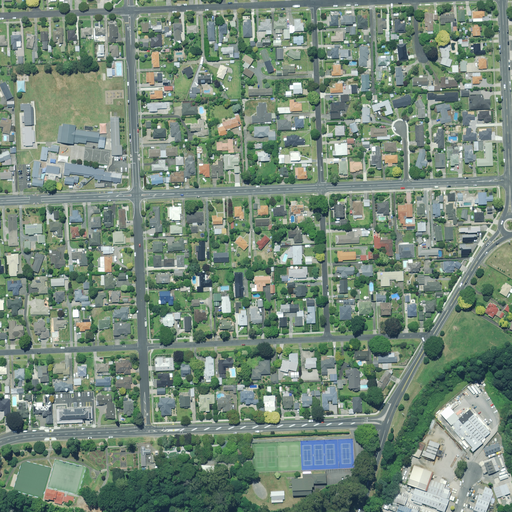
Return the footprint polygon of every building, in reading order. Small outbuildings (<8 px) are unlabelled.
[(454,22),(454,11),(450,11),(446,11),(440,11),(441,24),(445,24),(445,22),(454,22)] [(425,13),(425,26),(425,31),(428,31),(428,34),(434,34),(433,13),(425,13)] [(332,26),(332,27),(334,27),(334,26),(339,26),(338,15),(335,15),(335,17),(331,17),(331,22),(329,22),(330,26),(332,26)] [(357,15),(357,28),(363,28),(363,29),(368,29),(368,18),(362,18),(362,15),(357,15)] [(356,16),(348,16),(343,16),(343,20),(341,20),(341,25),(353,25),(353,23),(356,23),(356,16)] [(286,21),(286,18),(279,18),(279,22),(274,22),(274,29),(276,29),(276,33),(283,33),(283,29),(287,29),(287,21),(286,21)] [(382,21),(382,18),(377,19),(378,33),(383,33),(383,28),(387,28),(386,21),(382,21)] [(271,23),(271,19),(266,19),(266,22),(261,22),(261,26),(259,26),(258,30),(267,31),(266,34),(272,34),(272,24),(271,23)] [(301,19),(294,20),(294,25),(293,25),(290,25),(290,29),(290,33),(293,33),(293,31),(295,31),(304,31),(304,23),(301,23),(301,19)] [(395,19),(395,32),(405,32),(405,23),(401,23),(401,19),(395,19)] [(249,32),(253,32),(252,25),(252,21),(243,22),(243,25),(243,36),(249,36),(249,32)] [(163,24),(161,24),(161,22),(158,22),(158,25),(153,25),(153,30),(154,30),(155,30),(155,32),(163,32),(163,24)] [(148,23),(141,23),(141,27),(142,27),(143,32),(149,32),(149,28),(151,28),(151,24),(148,24),(148,23)] [(115,26),(115,24),(109,24),(109,36),(109,42),(116,42),(116,37),(117,37),(117,26),(115,26)] [(173,31),(174,31),(175,37),(176,42),(182,40),(180,33),(182,31),(182,24),(173,24),(173,31)] [(226,38),(226,37),(224,37),(224,34),(227,34),(227,24),(219,24),(219,42),(223,42),(223,41),(224,41),(228,42),(228,38),(226,38)] [(53,31),(53,42),(58,42),(58,39),(59,39),(59,43),(63,43),(63,27),(59,27),(59,31),(53,31)] [(356,35),(356,27),(346,27),(346,32),(350,32),(350,35),(356,35)] [(91,34),(91,28),(81,28),(81,38),(86,38),(86,35),(91,34)] [(75,35),(75,30),(67,31),(68,40),(77,40),(77,35),(75,35)] [(343,41),(343,31),(336,32),(336,36),(331,36),(332,41),(343,41)] [(35,35),(27,34),(26,40),(27,40),(26,47),(32,48),(35,35)] [(151,41),(151,47),(155,47),(155,46),(162,46),(162,34),(157,35),(157,37),(151,38),(152,41),(151,41)] [(22,42),(21,35),(11,35),(11,45),(13,45),(13,49),(18,49),(17,42),(22,42)] [(303,43),(303,36),(299,36),(294,36),(294,43),(297,43),(297,45),(301,45),(301,43),(303,43)] [(265,45),(265,46),(268,46),(268,45),(270,45),(270,39),(262,39),(262,42),(257,42),(257,47),(263,47),(263,45),(265,45)] [(396,54),(397,53),(397,54),(398,61),(408,59),(406,43),(397,45),(398,49),(396,50),(396,54)] [(481,50),(481,43),(471,44),(471,49),(474,49),(474,54),(486,54),(486,50),(481,50)] [(449,50),(450,50),(450,44),(440,44),(440,52),(441,52),(441,57),(442,57),(442,58),(441,64),(450,67),(452,60),(449,59),(449,57),(449,50)] [(104,57),(104,58),(106,58),(106,55),(105,55),(105,45),(100,45),(98,45),(98,49),(97,57),(104,57)] [(111,51),(111,60),(117,60),(117,57),(119,57),(119,46),(109,46),(109,51),(111,51)] [(368,49),(368,46),(357,47),(358,58),(359,58),(359,66),(367,66),(367,59),(368,59),(368,53),(369,53),(369,49),(368,49)] [(339,50),(339,48),(332,48),(332,50),(331,50),(331,54),(332,54),(332,58),(339,58),(339,54),(341,54),(341,57),(347,57),(347,60),(352,60),(352,56),(351,56),(350,49),(339,50)] [(274,71),(266,49),(260,51),(268,73),(274,71)] [(290,49),(287,55),(295,59),(301,59),(301,52),(296,52),(290,49)] [(160,67),(159,52),(152,52),(153,65),(153,67),(160,67)] [(248,69),(254,59),(245,55),(242,60),(245,62),(243,66),(246,68),(243,73),(251,78),(254,72),(248,69)] [(388,65),(390,65),(390,56),(387,56),(386,56),(381,56),(381,58),(378,58),(378,65),(388,65)] [(479,69),(487,68),(486,59),(485,59),(485,58),(481,58),(481,57),(477,57),(478,66),(479,66),(479,69)] [(228,68),(220,65),(217,74),(218,74),(217,77),(223,79),(228,68)] [(295,72),(295,65),(283,66),(283,75),(288,75),(288,73),(295,72)] [(341,70),(341,65),(333,65),(333,71),(331,72),(331,75),(343,75),(343,70),(341,70)] [(193,73),(190,66),(183,69),(184,70),(181,71),(183,74),(185,73),(188,78),(193,76),(192,73),(193,73)] [(402,72),(402,67),(395,67),(396,85),(403,85),(403,71),(402,72)] [(154,84),(154,72),(146,72),(146,82),(149,82),(150,84),(154,84)] [(480,73),(473,73),(473,84),(479,84),(479,80),(482,80),(482,76),(480,76),(480,73)] [(362,79),(360,79),(360,83),(361,83),(361,88),(361,91),(368,91),(368,88),(369,88),(369,74),(362,75),(362,79)] [(212,83),(212,75),(198,76),(198,83),(212,83)] [(423,77),(423,75),(420,76),(420,78),(412,78),(413,85),(418,85),(418,86),(421,86),(421,85),(428,85),(428,77),(423,77)] [(448,77),(441,77),(442,87),(457,87),(457,82),(455,82),(454,80),(448,80),(448,77)] [(13,97),(6,81),(0,84),(0,85),(2,91),(0,91),(0,95),(1,97),(5,96),(7,100),(13,97)] [(343,83),(335,83),(336,88),(330,88),(330,93),(343,92),(343,83)] [(441,90),(440,86),(439,86),(439,83),(435,83),(435,86),(429,86),(429,91),(441,90)] [(302,93),(302,84),(290,85),(290,89),(293,89),(293,94),(302,93)] [(192,90),(190,90),(190,98),(190,99),(194,99),(194,97),(197,97),(197,93),(200,93),(200,88),(198,88),(198,87),(192,87),(192,90)] [(163,98),(163,91),(154,91),(155,94),(153,94),(153,92),(150,92),(150,99),(163,98)] [(434,92),(427,92),(428,99),(435,98),(435,100),(445,99),(445,101),(459,100),(458,91),(444,92),(445,94),(437,94),(437,93),(434,94),(434,92)] [(349,101),(348,94),(340,95),(341,102),(330,103),(331,119),(340,118),(340,110),(345,110),(344,102),(349,101)] [(481,95),(476,95),(476,96),(469,96),(469,101),(472,101),(472,103),(469,103),(469,109),(490,108),(490,99),(484,99),(484,98),(481,98),(481,95)] [(412,104),(410,96),(404,98),(404,96),(400,97),(400,99),(392,100),(394,108),(412,104)] [(426,117),(425,107),(421,99),(415,102),(417,107),(418,118),(426,117)] [(294,100),(290,100),(290,111),(302,111),(302,103),(297,104),(297,102),(294,102),(294,100)] [(380,107),(383,106),(385,110),(387,109),(387,111),(384,112),(386,115),(393,113),(389,100),(382,102),(382,101),(380,101),(380,103),(372,105),(374,112),(381,109),(380,107)] [(170,108),(170,102),(147,103),(148,109),(150,109),(150,111),(158,111),(157,108),(170,108)] [(32,125),(32,103),(24,103),(21,103),(21,110),(24,110),(24,125),(32,125)] [(191,105),(191,103),(182,104),(182,109),(182,115),(197,114),(197,105),(191,105)] [(266,113),(266,103),(258,103),(259,106),(257,106),(257,116),(252,116),(252,122),(264,122),(264,121),(272,121),(272,113),(266,113)] [(446,105),(445,103),(436,105),(438,112),(441,111),(442,118),(440,118),(441,124),(452,121),(450,116),(448,116),(447,110),(451,109),(450,104),(446,105)] [(241,120),(239,113),(235,114),(236,117),(231,119),(231,120),(223,122),(224,126),(219,128),(220,132),(219,132),(220,136),(227,134),(226,130),(240,126),(238,121),(241,120)] [(475,113),(475,117),(470,117),(470,127),(479,127),(479,132),(489,132),(489,123),(486,123),(486,118),(480,119),(480,113),(475,113)] [(120,153),(119,116),(110,116),(112,154),(120,153)] [(10,134),(10,130),(13,131),(15,125),(11,125),(12,120),(2,118),(0,125),(0,126),(4,127),(3,133),(10,134)] [(298,119),(298,118),(295,118),(295,127),(304,127),(303,119),(298,119)] [(208,129),(204,129),(204,119),(199,119),(199,124),(190,124),(191,131),(198,131),(198,136),(206,136),(206,135),(208,135),(208,129)] [(291,121),(286,122),(286,120),(277,120),(278,130),(291,129),(291,121)] [(171,129),(170,129),(170,132),(171,132),(172,136),(175,136),(175,142),(181,141),(181,132),(180,132),(179,122),(170,123),(170,127),(171,127),(171,129)] [(359,131),(355,122),(350,125),(353,133),(359,131)] [(76,125),(60,123),(57,141),(74,144),(74,142),(88,144),(88,140),(98,142),(100,136),(100,133),(76,129),(76,125)] [(424,146),(424,125),(415,126),(416,138),(415,138),(415,141),(417,141),(417,146),(424,146)] [(33,145),(32,126),(23,127),(23,145),(33,145)] [(269,131),(269,126),(254,127),(254,137),(269,136),(269,141),(276,140),(276,131),(269,131)] [(345,135),(344,126),(338,126),(338,128),(335,128),(335,136),(345,135)] [(166,137),(165,128),(154,129),(154,131),(153,131),(153,138),(166,137)] [(387,128),(371,128),(371,137),(377,137),(378,139),(390,139),(390,135),(387,135),(387,128)] [(444,129),(438,129),(438,133),(436,133),(436,136),(434,137),(434,142),(438,142),(438,148),(445,148),(444,129)] [(482,133),(474,132),(473,140),(479,141),(479,138),(481,138),(482,133)] [(297,136),(297,134),(291,135),(287,136),(287,140),(285,140),(285,146),(297,145),(297,144),(305,144),(305,138),(300,138),(300,136),(297,136)] [(106,137),(100,136),(98,147),(104,148),(106,137)] [(233,149),(233,139),(228,139),(228,143),(222,143),(222,142),(217,142),(217,150),(229,150),(229,153),(234,152),(234,149),(233,149)] [(485,146),(485,148),(484,148),(484,152),(486,152),(486,155),(485,155),(485,157),(486,157),(486,159),(477,159),(477,166),(493,166),(492,142),(485,143),(485,144),(485,146)] [(347,155),(347,143),(335,144),(335,151),(333,151),(333,155),(347,155)] [(396,151),(396,143),(384,143),(384,151),(396,151)] [(48,146),(41,145),(39,159),(46,160),(48,146)] [(473,155),(473,145),(469,145),(469,147),(464,147),(465,163),(469,163),(469,161),(476,161),(476,155),(473,155)] [(381,169),(380,146),(375,147),(376,155),(371,156),(372,160),(370,160),(370,165),(376,165),(376,169),(381,169)] [(177,156),(177,147),(172,147),(172,149),(168,149),(168,156),(177,156)] [(425,148),(419,148),(419,153),(415,167),(421,169),(422,166),(426,167),(428,161),(424,160),(426,153),(425,148)] [(166,150),(160,150),(160,149),(149,150),(149,157),(160,157),(166,157),(166,150)] [(453,154),(453,149),(447,149),(447,159),(451,159),(451,166),(455,166),(455,164),(459,164),(458,154),(453,154)] [(0,162),(11,158),(9,152),(9,150),(2,153),(3,154),(0,154),(0,162)] [(265,151),(258,151),(258,161),(270,161),(270,157),(268,157),(268,153),(265,153),(265,151)] [(445,167),(444,154),(435,154),(435,167),(445,167)] [(398,163),(398,155),(383,155),(383,160),(385,160),(385,163),(388,163),(388,166),(392,166),(392,163),(398,163)] [(193,156),(188,156),(188,160),(187,161),(187,166),(188,166),(189,170),(185,170),(185,178),(191,178),(191,175),(196,174),(195,161),(193,161),(193,156)] [(233,169),(233,159),(225,159),(225,169),(233,169)] [(166,167),(165,160),(159,160),(159,164),(152,165),(152,171),(168,170),(168,167),(166,167)] [(33,177),(41,178),(42,169),(39,169),(40,162),(34,161),(32,177),(33,177)] [(224,177),(223,161),(218,161),(218,165),(211,165),(212,177),(217,177),(217,171),(219,171),(219,177),(224,177)] [(347,175),(347,161),(340,162),(340,168),(339,168),(339,174),(343,174),(343,175),(347,175)] [(355,161),(350,161),(350,172),(356,172),(356,171),(359,170),(359,169),(362,169),(362,164),(361,164),(361,162),(355,162),(355,161)] [(105,170),(70,164),(66,163),(64,174),(69,175),(70,173),(84,175),(84,177),(89,178),(90,176),(95,177),(95,178),(98,179),(98,182),(100,182),(101,179),(112,181),(114,173),(104,172),(105,170)] [(203,164),(199,164),(200,174),(203,173),(203,175),(205,175),(205,177),(210,177),(209,164),(203,164)] [(60,167),(47,165),(46,171),(46,174),(48,175),(47,179),(55,181),(56,176),(61,177),(62,173),(59,172),(60,167)] [(307,178),(306,167),(296,168),(296,179),(307,178)] [(184,171),(180,171),(180,172),(174,172),(174,176),(171,176),(171,182),(184,182),(184,171)] [(159,177),(159,174),(151,176),(152,184),(156,184),(156,185),(159,185),(159,183),(163,183),(162,177),(159,177)] [(75,178),(66,176),(65,184),(74,185),(74,182),(78,182),(79,176),(75,175),(75,178)] [(41,178),(33,177),(32,185),(43,187),(44,180),(41,179),(41,178)] [(486,197),(486,193),(478,193),(478,199),(475,199),(475,203),(478,203),(479,205),(487,204),(487,201),(493,201),(493,197),(486,197)] [(443,209),(443,203),(440,204),(440,202),(437,202),(437,200),(432,201),(433,219),(436,219),(436,217),(440,217),(440,209),(443,209)] [(377,203),(377,212),(383,212),(384,214),(390,214),(389,201),(383,201),(383,202),(377,203)] [(354,218),(363,217),(363,202),(354,202),(354,204),(352,204),(352,208),(354,208),(354,218)] [(417,214),(418,214),(418,217),(425,217),(425,203),(417,203),(417,207),(417,214)] [(344,204),(335,205),(336,218),(345,217),(344,204)] [(455,217),(455,211),(453,211),(453,204),(446,205),(446,213),(448,213),(448,219),(453,219),(453,224),(456,224),(456,227),(458,227),(457,217),(455,217)] [(304,215),(303,205),(291,205),(291,212),(294,212),(294,214),(296,214),(296,216),(298,216),(298,223),(302,223),(302,215),(304,215)] [(405,224),(404,216),(406,216),(406,217),(413,217),(412,205),(398,205),(398,220),(400,219),(401,224),(403,223),(404,229),(407,229),(407,230),(415,229),(415,223),(405,224)] [(263,216),(263,215),(268,214),(268,206),(261,206),(261,209),(258,209),(258,215),(261,215),(261,216),(263,216)] [(284,211),(284,206),(280,206),(280,207),(277,207),(277,208),(273,209),(273,216),(287,215),(287,210),(284,211)] [(155,233),(162,233),(162,225),(160,225),(160,207),(153,207),(153,215),(155,215),(155,218),(150,218),(150,227),(155,227),(155,233)] [(182,214),(182,207),(168,207),(168,217),(170,217),(170,219),(179,218),(179,214),(182,214)] [(242,212),(242,207),(235,207),(235,217),(240,217),(240,219),(244,219),(244,212),(242,212)] [(78,210),(73,210),(73,216),(70,217),(70,222),(83,222),(83,217),(81,217),(81,215),(78,215),(78,210)] [(105,227),(111,227),(111,226),(113,226),(113,214),(112,214),(112,210),(107,210),(108,213),(103,213),(104,219),(102,219),(102,222),(104,222),(104,225),(105,225),(105,227)] [(477,210),(474,210),(474,221),(483,221),(484,211),(481,211),(481,210),(477,210)] [(197,223),(204,222),(203,212),(193,212),(193,214),(186,215),(187,223),(193,223),(193,226),(191,226),(191,233),(198,232),(197,223)] [(18,246),(17,214),(8,215),(9,246),(18,246)] [(98,214),(93,214),(91,215),(91,217),(91,228),(101,227),(101,217),(100,217),(100,215),(98,215),(98,214)] [(217,217),(217,215),(213,216),(213,224),(222,224),(222,217),(217,217)] [(59,223),(59,222),(50,222),(50,231),(58,231),(58,237),(62,237),(62,223),(59,223)] [(426,231),(426,222),(418,223),(418,231),(426,231)] [(43,235),(42,224),(25,225),(25,234),(29,234),(29,235),(34,235),(34,233),(39,233),(40,235),(38,235),(39,243),(45,243),(45,235),(43,235)] [(183,233),(182,227),(180,227),(180,226),(178,226),(177,225),(171,225),(171,234),(183,233)] [(443,240),(441,225),(434,226),(436,241),(443,240)] [(78,231),(78,227),(71,227),(71,233),(72,233),(72,238),(76,238),(75,236),(80,236),(80,231),(78,231)] [(453,239),(453,227),(445,227),(445,240),(453,239)] [(123,234),(123,231),(113,232),(113,235),(115,235),(115,242),(113,242),(114,244),(126,244),(126,237),(125,237),(124,234),(123,234)] [(302,242),(302,231),(288,231),(289,238),(294,238),(294,243),(302,242)] [(349,232),(349,233),(346,235),(336,236),(336,244),(359,243),(359,236),(354,236),(354,231),(349,232)] [(101,245),(100,232),(93,232),(93,238),(90,239),(90,245),(101,245)] [(270,240),(265,235),(260,241),(259,240),(256,243),(259,246),(258,247),(261,250),(270,240)] [(239,247),(240,247),(244,250),(249,245),(247,243),(240,236),(235,242),(239,245),(238,246),(239,247)] [(184,238),(180,239),(176,243),(172,243),(172,245),(168,245),(168,251),(174,251),(174,250),(185,250),(184,238)] [(381,240),(380,238),(374,238),(375,249),(381,249),(381,247),(386,247),(386,256),(393,256),(392,239),(381,240)] [(162,252),(162,241),(153,241),(153,252),(162,252)] [(205,260),(205,241),(199,241),(199,246),(196,246),(196,251),(198,251),(198,260),(205,260)] [(415,257),(414,244),(399,245),(399,254),(396,254),(396,258),(415,257)] [(302,259),(302,246),(293,246),(293,251),(288,252),(288,258),(293,258),(293,261),(291,261),(291,265),(302,264),(302,259)] [(423,247),(418,247),(418,256),(425,255),(425,259),(429,258),(428,255),(439,255),(438,249),(423,250),(423,247)] [(60,251),(50,251),(50,257),(51,257),(51,264),(55,264),(55,268),(60,268),(60,267),(65,267),(65,261),(60,261),(60,251)] [(343,252),(343,251),(338,251),(338,261),(343,261),(343,260),(356,259),(356,252),(343,252)] [(83,258),(83,252),(72,253),(72,260),(77,259),(78,264),(80,264),(80,266),(87,265),(87,258),(83,258)] [(373,259),(373,252),(368,252),(369,255),(361,256),(361,260),(369,260),(369,259),(373,259)] [(44,256),(36,253),(33,259),(35,260),(32,270),(38,272),(44,256)] [(175,260),(175,265),(177,265),(177,266),(185,266),(185,262),(189,262),(189,253),(184,253),(184,255),(177,256),(177,260),(175,260)] [(228,262),(228,253),(214,253),(214,262),(228,262)] [(19,264),(19,254),(15,254),(15,256),(7,256),(7,264),(9,264),(10,276),(17,276),(17,272),(18,271),(18,264),(19,264)] [(164,266),(164,261),(161,261),(161,256),(153,256),(154,267),(160,267),(160,266),(164,266)] [(105,257),(101,257),(101,267),(99,267),(99,272),(105,272),(107,272),(107,274),(112,274),(112,263),(113,263),(113,257),(105,257)] [(444,263),(440,263),(440,266),(443,270),(445,270),(445,273),(455,272),(454,267),(459,269),(462,264),(456,261),(454,263),(454,261),(444,262),(444,263)] [(417,262),(417,264),(414,264),(414,263),(408,263),(408,272),(420,272),(419,267),(423,266),(423,262),(417,262)] [(373,265),(361,266),(361,269),(362,269),(362,276),(373,276),(373,265)] [(355,275),(354,267),(337,267),(337,272),(341,272),(341,278),(348,278),(348,275),(355,275)] [(305,278),(305,269),(294,269),(294,272),(289,272),(290,276),(293,276),(294,278),(305,278)] [(404,281),(403,271),(377,272),(378,279),(381,279),(381,286),(390,286),(390,280),(396,279),(396,281),(404,281)] [(197,289),(198,292),(204,291),(204,286),(212,286),(212,280),(206,280),(205,272),(198,272),(198,286),(197,286),(197,287),(196,287),(196,289),(197,289)] [(243,276),(242,272),(235,272),(235,294),(243,294),(243,279),(244,279),(244,276),(243,276)] [(169,283),(169,274),(156,274),(157,283),(169,283)] [(113,275),(101,275),(101,285),(105,285),(105,288),(115,288),(115,285),(116,285),(116,280),(113,280),(113,275)] [(32,288),(38,288),(38,289),(39,289),(39,293),(48,293),(48,286),(45,286),(45,281),(47,281),(47,276),(40,276),(40,280),(33,280),(33,283),(32,283),(32,288)] [(271,286),(271,276),(255,277),(255,284),(256,284),(257,291),(263,291),(263,284),(266,284),(266,286),(268,286),(271,286)] [(22,289),(21,280),(14,280),(14,284),(12,284),(12,281),(7,281),(8,290),(13,290),(13,295),(19,295),(19,289),(22,289)] [(348,292),(347,280),(340,280),(340,286),(339,286),(339,293),(348,292)] [(439,285),(439,282),(427,282),(427,285),(423,285),(423,291),(442,290),(441,285),(439,285)] [(511,287),(505,282),(501,288),(502,289),(500,293),(506,297),(509,291),(511,292),(511,288),(511,287)] [(307,292),(307,286),(296,286),(296,290),(293,290),(294,293),(296,293),(296,296),(306,296),(306,292),(307,292)] [(82,305),(86,305),(86,301),(89,300),(89,296),(82,296),(82,289),(75,290),(75,301),(80,301),(80,302),(82,302),(82,305)] [(120,291),(112,291),(112,302),(119,302),(120,296),(120,291)] [(170,296),(170,291),(160,291),(160,300),(159,300),(159,304),(166,304),(166,302),(169,302),(169,305),(173,305),(173,296),(170,296)] [(65,299),(64,292),(55,292),(56,302),(63,302),(62,299),(65,299)] [(105,297),(105,293),(96,293),(96,306),(103,306),(103,297),(105,297)] [(221,301),(221,294),(213,294),(214,302),(213,302),(213,306),(217,306),(217,301),(221,301)] [(376,294),(377,301),(382,301),(382,304),(380,304),(380,312),(382,312),(382,315),(391,315),(390,306),(392,306),(392,302),(387,302),(386,295),(380,295),(380,294),(376,294)] [(230,302),(230,296),(222,297),(222,313),(231,313),(231,302),(230,302)] [(12,315),(18,315),(18,312),(17,312),(17,308),(22,308),(22,299),(15,299),(15,301),(12,301),(12,299),(8,299),(8,308),(12,308),(12,315)] [(30,313),(31,313),(31,314),(49,315),(49,307),(44,307),(44,300),(36,300),(36,308),(31,308),(31,309),(30,309),(30,313)] [(436,311),(436,300),(433,300),(433,301),(426,301),(426,306),(425,306),(425,317),(431,317),(431,311),(436,311)] [(363,314),(363,315),(366,315),(366,314),(372,314),(371,302),(359,302),(359,314),(363,314)] [(504,311),(503,312),(496,308),(497,306),(490,302),(487,307),(488,307),(485,312),(488,314),(488,315),(493,318),(495,314),(503,319),(505,314),(505,313),(506,312),(504,311)] [(299,311),(299,304),(281,305),(281,312),(277,312),(277,318),(279,318),(280,327),(287,326),(287,317),(286,317),(286,314),(283,314),(283,312),(297,312),(297,317),(295,317),(295,326),(303,326),(303,316),(304,316),(304,311),(299,311)] [(417,316),(416,304),(409,304),(409,305),(407,305),(407,316),(417,316)] [(344,305),(343,306),(340,306),(340,320),(351,319),(351,305),(344,305)] [(129,313),(129,307),(120,307),(120,309),(114,309),(114,313),(113,313),(113,317),(121,317),(121,319),(128,319),(128,313),(129,313)] [(261,316),(261,314),(256,314),(255,307),(250,307),(251,319),(252,319),(252,324),(263,323),(262,316),(261,316)] [(306,318),(307,323),(316,323),(315,315),(315,307),(307,307),(307,312),(310,312),(310,315),(308,315),(308,317),(306,318)] [(199,312),(199,310),(195,310),(195,322),(202,321),(202,320),(206,320),(206,311),(202,311),(202,312),(199,312)] [(247,325),(247,314),(246,314),(246,310),(241,311),(241,315),(238,315),(238,324),(239,324),(240,325),(247,325)] [(168,327),(174,326),(173,324),(174,324),(174,317),(173,317),(173,314),(166,314),(166,316),(163,316),(163,324),(164,324),(164,326),(168,326),(168,327)] [(98,325),(98,329),(99,329),(103,329),(103,328),(110,328),(110,317),(106,317),(107,320),(99,320),(99,325),(98,325)] [(67,324),(67,320),(64,320),(64,319),(58,319),(57,318),(53,318),(54,331),(59,330),(59,328),(64,327),(63,324),(67,324)] [(79,328),(80,328),(80,331),(85,331),(85,329),(91,329),(91,319),(83,319),(83,322),(76,323),(76,326),(79,326),(79,328)] [(227,322),(227,320),(219,320),(220,329),(229,329),(229,331),(234,330),(234,322),(227,322)] [(16,326),(16,321),(9,321),(9,339),(15,339),(15,337),(24,338),(24,326),(16,326)] [(45,321),(41,321),(41,325),(34,325),(34,331),(38,331),(38,335),(41,335),(41,339),(49,339),(49,330),(45,330),(45,321)] [(130,323),(114,323),(114,330),(113,330),(113,335),(120,336),(120,334),(125,334),(125,335),(127,335),(127,333),(130,333),(130,323)] [(388,355),(378,356),(379,363),(395,362),(395,352),(388,353),(388,355)] [(280,370),(287,372),(288,369),(296,371),(298,364),(298,353),(289,353),(290,360),(291,360),(291,362),(283,360),(280,370)] [(214,376),(214,356),(206,357),(206,362),(205,362),(205,371),(204,371),(204,376),(205,376),(206,382),(212,382),(211,376),(214,376)] [(321,361),(322,368),(322,369),(322,375),(328,375),(327,368),(335,367),(334,357),(330,358),(330,359),(326,359),(326,360),(321,361)] [(317,361),(317,358),(306,358),(306,365),(305,365),(305,368),(308,368),(308,369),(311,369),(311,368),(316,368),(316,361),(317,361)] [(226,378),(226,368),(231,367),(231,363),(226,363),(226,359),(218,359),(219,374),(220,378),(217,378),(217,384),(222,384),(222,378),(226,378)] [(270,374),(270,360),(263,360),(263,361),(259,361),(259,369),(253,369),(253,374),(252,374),(252,379),(261,379),(261,374),(270,374)] [(132,362),(116,362),(116,372),(124,372),(124,374),(130,374),(130,368),(132,368),(132,362)] [(65,363),(61,363),(61,364),(55,364),(56,368),(53,368),(54,374),(63,373),(63,375),(70,375),(70,369),(66,369),(65,363)] [(108,375),(108,364),(96,364),(96,372),(103,372),(103,375),(108,375)] [(166,364),(161,364),(161,366),(158,366),(158,377),(172,377),(171,366),(166,366),(166,364)] [(191,364),(181,364),(181,376),(186,376),(186,374),(191,375),(191,364)] [(36,372),(36,377),(38,377),(41,377),(41,379),(49,379),(49,371),(47,371),(47,366),(41,366),(41,368),(38,368),(38,372),(36,372)] [(84,377),(84,376),(87,376),(86,366),(77,367),(78,376),(80,376),(81,377),(84,377)] [(25,380),(25,368),(19,369),(19,370),(14,370),(15,382),(18,382),(18,386),(22,386),(22,380),(25,380)] [(349,380),(349,389),(352,389),(352,391),(360,390),(360,371),(357,371),(357,368),(352,368),(352,370),(345,370),(345,377),(348,377),(348,380),(349,380)] [(390,370),(389,372),(386,371),(384,375),(383,374),(376,387),(383,390),(392,375),(393,372),(390,370)] [(113,377),(111,377),(105,377),(105,379),(96,379),(96,386),(111,385),(111,380),(113,380),(113,377)] [(131,388),(131,377),(124,377),(124,379),(117,380),(117,387),(125,387),(125,389),(131,388)] [(338,388),(343,388),(343,384),(346,384),(346,380),(338,380),(338,388)] [(67,382),(60,382),(60,383),(55,383),(55,391),(73,391),(73,385),(67,385),(67,382)] [(328,401),(333,400),(333,404),(338,404),(337,391),(336,391),(335,387),(330,387),(330,394),(322,394),(323,410),(329,410),(329,403),(328,403),(328,401)] [(251,403),(253,403),(253,392),(251,392),(251,391),(241,391),(240,402),(245,402),(245,404),(251,404),(251,403)] [(183,395),(179,395),(180,407),(190,406),(189,392),(182,393),(183,395)] [(290,396),(290,393),(283,394),(283,406),(285,406),(285,408),(292,408),(292,396),(290,396)] [(114,403),(112,403),(111,395),(104,396),(104,394),(97,395),(97,399),(96,399),(97,405),(104,405),(104,403),(107,403),(107,404),(108,409),(107,409),(107,413),(106,413),(106,419),(113,418),(113,419),(115,418),(114,403)] [(231,404),(231,394),(226,394),(226,397),(222,398),(223,399),(217,400),(218,410),(222,410),(221,407),(223,407),(223,411),(231,411),(231,404)] [(302,406),(310,407),(310,405),(312,405),(312,397),(308,397),(308,394),(302,394),(302,406)] [(215,404),(215,395),(199,395),(200,402),(199,402),(199,406),(200,406),(200,411),(207,411),(207,412),(210,411),(210,404),(215,404)] [(275,410),(275,396),(264,396),(264,402),(265,402),(265,411),(269,411),(269,412),(272,412),(272,411),(275,410)] [(171,397),(159,398),(159,407),(162,407),(162,410),(163,410),(164,415),(171,415),(171,408),(175,408),(175,399),(171,399),(171,397)] [(363,412),(362,397),(353,397),(353,409),(349,409),(349,414),(354,414),(354,412),(363,412)] [(11,416),(10,399),(0,399),(0,410),(4,411),(4,416),(11,416)] [(61,399),(61,400),(58,400),(59,410),(71,409),(70,400),(65,400),(65,399),(61,399)] [(127,416),(131,416),(131,414),(134,414),(134,400),(124,401),(124,414),(127,414),(127,416)] [(26,402),(19,402),(19,409),(18,409),(18,417),(28,418),(28,409),(26,409),(26,402)] [(86,405),(86,402),(80,402),(80,404),(77,404),(77,407),(80,407),(80,411),(78,411),(78,418),(90,418),(90,407),(84,407),(84,405),(86,405)] [(40,412),(40,419),(45,419),(49,419),(49,407),(35,408),(35,412),(40,412)] [(444,410),(435,419),(473,453),(481,444),(480,443),(489,433),(471,417),(469,420),(458,411),(452,418),(444,410)] [(73,426),(73,411),(65,411),(65,417),(61,417),(61,426),(73,426)] [(440,444),(429,441),(424,456),(435,459),(440,444)] [(425,445),(418,442),(412,455),(419,458),(425,445)] [(498,444),(481,451),(484,458),(501,452),(498,444)] [(145,446),(140,446),(141,467),(146,467),(146,454),(150,454),(150,449),(145,449),(145,446)] [(492,462),(484,466),(488,477),(497,473),(492,462)] [(432,472),(412,466),(405,484),(426,491),(432,472)] [(507,474),(498,477),(500,482),(509,479),(507,474)] [(326,477),(301,477),(301,481),(291,481),(291,498),(313,498),(313,486),(326,486),(326,477)] [(428,493),(449,500),(453,488),(432,481),(428,493)] [(506,483),(493,489),(497,499),(510,494),(506,483)] [(66,494),(46,488),(43,499),(63,505),(66,494)] [(444,511),(449,500),(415,489),(411,500),(443,511),(444,511)] [(481,499),(490,502),(493,492),(485,489),(481,499)] [(394,491),(391,500),(405,505),(408,497),(394,491)] [(283,494),(270,494),(270,504),(284,503),(283,494)] [(481,499),(477,498),(473,511),(475,511),(486,511),(490,502),(481,499)] [(398,503),(386,499),(383,508),(395,511),(398,503)]
